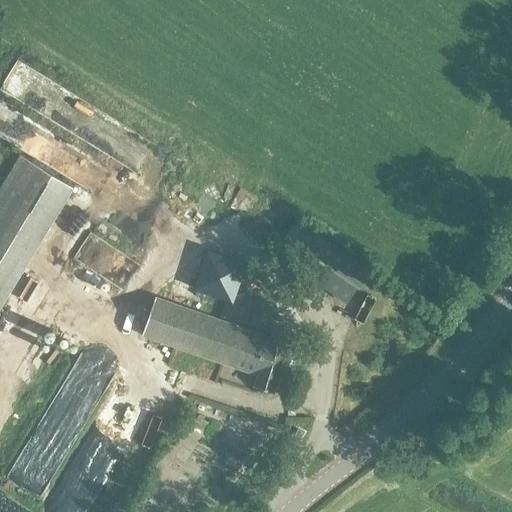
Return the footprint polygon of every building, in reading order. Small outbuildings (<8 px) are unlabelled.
[(73,187),(20,155),(0,188),(0,269),(33,214),(50,224),(73,187)] [(347,303),(370,271),(298,220),(275,253),(347,303)] [(232,303),(247,263),(207,248),(192,289),(232,303)] [(275,394),(295,336),(278,330),(275,339),(155,299),(142,336),(259,376),(255,387),(275,394)] [(272,330),(279,308),(259,301),(252,323),(272,330)]
